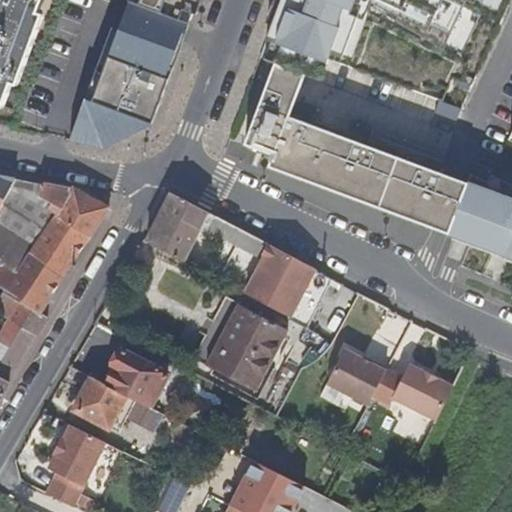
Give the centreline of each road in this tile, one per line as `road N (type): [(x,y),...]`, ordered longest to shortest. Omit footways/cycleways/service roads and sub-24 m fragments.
road 1 (residential): [(159,171),(511,340)]
road 2 (residential): [(0,455),(159,171)]
road 3 (unknown): [(418,293),(511,38)]
road 4 (residential): [(159,171),(185,141),(241,0)]
road 5 (residential): [(159,171),(119,173),(0,148)]
